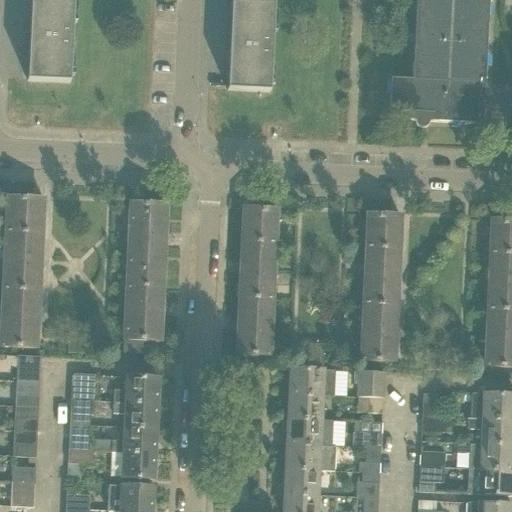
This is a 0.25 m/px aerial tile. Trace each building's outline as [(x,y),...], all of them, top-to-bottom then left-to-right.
[(73,0),(30,0),(29,33),(23,33),(23,43),(28,43),(26,82),(69,84),(73,0)] [(511,0),(416,0),(412,80),(390,79),(389,112),(433,114),(433,123),(482,125),(488,0),(511,0)] [(273,7),(230,5),(229,42),(223,42),(222,52),(228,52),(226,91),(269,93),(273,7)] [(7,198),(5,232),(41,234),(43,200),(7,198)] [(144,281),(162,282),(166,206),(130,204),(127,272),(142,273),(142,277),(144,277),(144,281)] [(243,209),(242,239),(274,240),(275,211),(243,209)] [(366,245),(398,246),(399,217),(367,215),(366,245)] [(511,222),(491,221),(490,251),(511,251),(511,222)] [(41,234),(5,232),(2,290),(38,291),(41,234)] [(274,240),(242,239),(241,268),(273,269),(274,240)] [(398,246),(366,245),(365,274),(397,275),(398,246)] [(511,251),(490,251),(489,280),(511,280),(511,251)] [(273,269),(241,268),(239,297),(271,298),(273,269)] [(142,273),(127,272),(123,341),(147,342),(159,342),(162,282),(144,281),(144,277),(142,277),(142,273)] [(397,275),(365,274),(363,303),(395,304),(397,275)] [(511,280),(489,280),(487,309),(511,309),(511,280)] [(38,291),(2,290),(0,340),(0,347),(35,349),(38,291)] [(239,297),(238,326),(270,327),(271,298),(239,297)] [(363,303),(362,332),(394,333),(395,304),(363,303)] [(511,309),(487,309),(486,338),(511,338),(511,309)] [(270,327),(238,326),(237,355),(269,357),(270,327)] [(394,333),(362,332),(361,361),(393,363),(394,333)] [(68,333),(67,345),(67,353),(83,354),(84,334),(68,333)] [(511,338),(486,338),(485,367),(511,368),(511,338)] [(147,342),(123,341),(123,354),(147,355),(147,342)] [(323,365),(323,357),(323,345),(307,345),(306,365),(323,365)] [(426,350),(425,362),(425,370),(441,371),(442,351),(426,350)] [(17,357),(16,384),(39,385),(40,358),(17,357)] [(333,372),(322,371),(290,370),(289,395),(321,397),(332,397),(333,372)] [(358,373),(357,399),(382,400),(383,374),(358,373)] [(93,402),(95,376),(74,375),(71,378),(70,401),(93,402)] [(127,378),(126,392),(113,392),(113,403),(156,405),(158,379),(127,378)] [(16,384),(14,408),(38,410),(39,385),(16,384)] [(511,396),(471,394),(469,419),(511,421),(511,396)] [(321,397),(289,395),(287,420),(320,422),(321,397)] [(420,416),(435,417),(436,396),(421,395),(421,402),(420,416)] [(382,400),(357,399),(357,415),(381,416),(382,400)] [(69,426),(89,427),(90,416),(93,416),(93,402),(70,401),(69,426)] [(156,405),(113,403),(112,415),(125,415),(124,428),(155,430),(156,405)] [(14,408),(14,420),(13,434),(37,435),(38,410),(14,408)] [(435,417),(420,416),(420,430),(446,432),(447,419),(435,419),(435,417)] [(511,421),(469,419),(469,420),(467,420),(466,430),(481,431),(480,445),(511,446),(511,421)] [(320,422),(287,420),(286,445),(319,447),(320,422)] [(380,450),(380,434),(381,424),(359,423),(359,433),(365,434),(365,449),(380,450)] [(69,426),(68,451),(91,452),(92,438),(89,438),(89,427),(69,426)] [(124,428),(123,442),(111,442),(110,453),(123,454),(154,455),(155,430),(124,428)] [(13,434),(12,448),(12,459),(35,460),(37,435),(13,434)] [(319,447),(286,445),(285,470),(318,472),(333,473),(335,448),(319,447)] [(511,446),(480,445),(479,457),(468,457),(468,470),(511,471),(511,446)] [(358,464),(357,474),(378,475),(380,450),(365,449),(364,465),(358,464)] [(91,452),(68,451),(67,465),(90,466),(91,452)] [(419,451),(418,467),(444,468),(445,452),(419,451)] [(154,455),(123,454),(122,479),(153,481),(154,455)] [(444,468),(418,467),(417,483),(443,484),(444,468)] [(11,483),(34,484),(35,471),(11,469),(11,483)] [(285,470),(284,495),(317,497),(318,472),(285,470)] [(511,471),(468,470),(466,495),(511,498),(511,475),(511,471)] [(11,483),(10,496),(10,508),(33,510),(34,484),(11,483)] [(355,499),(362,499),(377,500),(378,484),(356,483),(355,499)] [(151,511),(152,489),(109,486),(107,511),(151,511)] [(316,511),(317,497),(284,495),(283,511),(316,511)] [(65,510),(88,511),(89,497),(66,496),(65,510)] [(362,499),(361,511),(376,511),(377,500),(362,499)]
